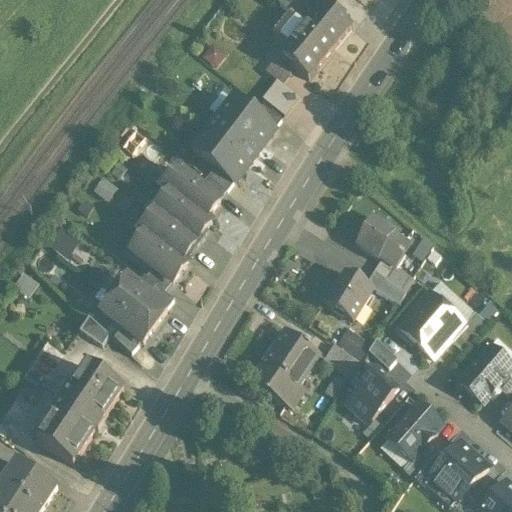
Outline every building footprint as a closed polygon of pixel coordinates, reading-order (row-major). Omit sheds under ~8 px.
[(324,12),(309,0),(285,0),(279,9),(291,19),(307,32),(324,12)] [(334,0),(309,0),(324,12),(330,5),(334,0)] [(330,5),(324,12),(307,32),(335,55),(352,34),(340,24),(346,18),(330,5)] [(307,32),(291,19),(274,40),(302,63),(293,73),(308,86),(335,55),(307,32)] [(291,79),(274,66),(265,77),(277,86),(283,90),(291,79)] [(283,90),(277,86),(263,105),(284,122),(299,103),(283,90)] [(256,122),(234,105),(220,123),(261,155),(275,137),(256,122)] [(282,128),(263,113),(256,122),(275,137),(282,128)] [(261,155),(220,123),(207,140),(248,172),(261,155)] [(248,172),(207,140),(193,158),(215,175),(234,190),(248,172)] [(234,190),(215,175),(208,185),(227,199),(234,190)] [(220,209),(179,177),(165,195),(171,200),(171,199),(207,226),(220,209)] [(207,226),(171,199),(171,200),(157,219),(198,250),(207,239),(205,238),(212,229),(207,226)] [(198,250),(157,219),(142,238),(145,241),(145,240),(182,268),(188,260),(189,262),(198,250)] [(395,239),(372,224),(355,250),(368,259),(366,262),(372,267),(374,263),(378,265),(379,263),(392,243),(395,239)] [(74,255),(82,242),(68,234),(60,247),(74,255)] [(405,246),(395,239),(392,243),(402,250),(405,246)] [(182,268),(145,240),(145,241),(132,257),(153,274),(172,288),(173,289),(187,271),(182,268)] [(413,251),(405,246),(402,250),(392,243),(379,263),(398,275),(413,251)] [(398,275),(379,263),(378,265),(372,274),(387,285),(406,297),(413,285),(398,275)] [(18,286),(33,296),(41,283),(26,273),(18,286)] [(172,288),(153,274),(146,283),(155,291),(165,298),(172,288)] [(371,294),(346,279),(337,294),(331,291),(322,307),(352,326),(371,294)] [(148,300),(127,284),(114,300),(155,332),(168,315),(167,315),(148,300)] [(406,297),(387,285),(382,294),(400,306),(406,297)] [(165,298),(155,291),(148,300),(167,315),(175,305),(165,298)] [(155,332),(114,300),(102,316),(143,348),(155,332)] [(429,300),(399,334),(435,365),(451,346),(464,331),(464,330),(429,300)] [(475,318),(464,330),(464,331),(451,346),(463,357),(487,329),(475,318)] [(109,339),(89,321),(80,334),(102,349),(109,339)] [(140,350),(122,334),(114,343),(132,359),(140,350)] [(345,335),(335,350),(362,367),(372,352),(345,335)] [(285,338),(252,386),(285,408),(317,360),(285,338)] [(376,346),(370,358),(389,374),(398,364),(376,346)] [(362,367),(335,350),(325,364),(352,382),(362,367)] [(511,373),(490,354),(459,388),(483,409),(498,393),(511,376),(511,373)] [(86,369),(35,444),(73,469),(96,435),(98,437),(104,428),(102,427),(123,394),(86,369)] [(345,411),(367,430),(399,394),(376,374),(345,411)] [(511,376),(498,393),(508,402),(511,398),(511,376)] [(418,410),(388,445),(411,466),(412,466),(428,448),(442,432),(418,410)] [(511,416),(503,427),(511,434),(511,416)] [(428,448),(412,466),(411,466),(403,475),(415,484),(438,457),(428,448)] [(488,473),(462,450),(448,466),(426,490),(451,511),(453,511),(466,498),(488,473)] [(426,490),(448,466),(438,458),(415,484),(424,493),(426,490)] [(43,511),(57,492),(17,466),(14,470),(18,473),(0,499),(0,500),(15,511),(43,511)] [(485,511),(511,511),(511,492),(507,488),(499,496),(485,511)] [(475,506),(469,511),(485,511),(499,496),(490,489),(475,506)] [(469,511),(475,506),(466,498),(453,511),(469,511)] [(15,511),(0,500),(0,511),(15,511)]
